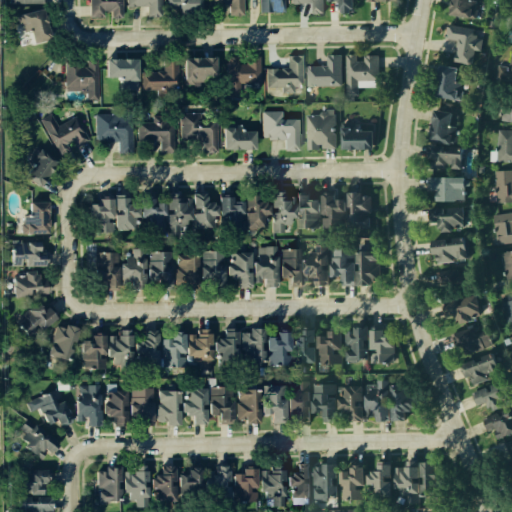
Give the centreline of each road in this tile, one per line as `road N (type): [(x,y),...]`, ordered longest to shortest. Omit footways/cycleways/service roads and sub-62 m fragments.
road 1 (residential): [(483,511),(408,301),(407,152),(428,0)]
road 2 (residential): [(111,173),(82,181),(75,194),(76,289),(96,308),(408,301)]
road 3 (residential): [(72,0),(88,34),(423,31)]
road 4 (residential): [(134,445),(453,437)]
road 5 (residential): [(111,173),(406,169)]
